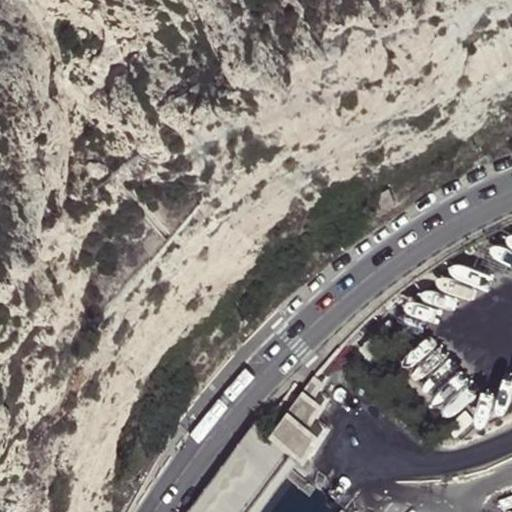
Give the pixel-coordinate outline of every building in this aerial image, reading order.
[(320,374),(309,387),(319,394),(327,379),(320,374)] [(309,387),(293,409),(310,420),(326,399),(319,394),(309,387)] [(293,409),(277,429),(300,447),(312,456),(324,432),(310,420),(293,409)] [(214,511),(277,429),(261,416),(252,427),(188,511),(214,511)] [(277,429),(214,511),(250,511),(300,447),(277,429)]
